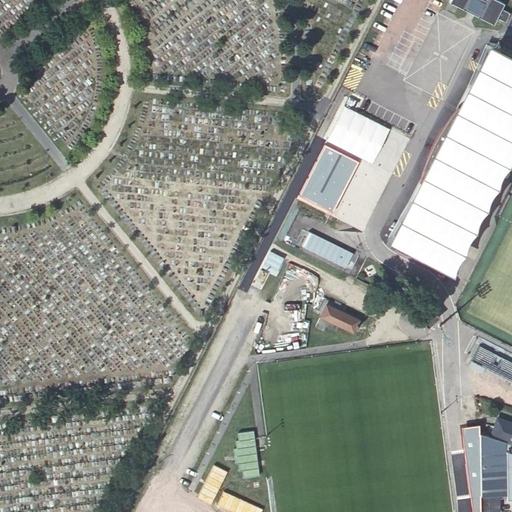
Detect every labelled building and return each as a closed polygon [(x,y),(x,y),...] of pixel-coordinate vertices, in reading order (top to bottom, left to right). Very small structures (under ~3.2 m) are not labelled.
[(502,3),(497,0),(450,0),(450,1),(492,23),(495,17),(504,22),(509,13),(500,8),(502,3)] [(493,72),(507,48),(497,43),(447,142),(444,149),(395,244),(404,248),(415,224),(449,159),(455,162),(477,119),(471,116),(494,72),(493,72)] [(511,50),(507,48),(493,72),(494,72),(511,81),(511,50)] [(511,150),(511,81),(494,72),(471,116),(477,119),(455,162),(449,159),(415,224),(462,248),(511,150)] [(444,149),(447,142),(442,139),(439,146),(444,149)] [(415,224),(404,248),(450,273),(462,248),(415,224)] [(308,231),(301,246),(346,267),(353,251),(308,231)] [(361,316),(326,300),(319,315),(354,331),(361,316)] [(511,378),(511,359),(479,342),(471,358),(511,378)] [(511,441),(511,423),(497,418),(491,436),(498,439),(499,437),(511,441)] [(245,477),(260,475),(254,430),(239,432),(240,439),(237,439),(238,447),(235,447),(237,462),(240,462),(241,469),(244,469),(245,477)] [(491,436),(480,433),(481,496),(481,511),(500,511),(500,495),(507,495),(506,442),(498,439),(491,436)]
